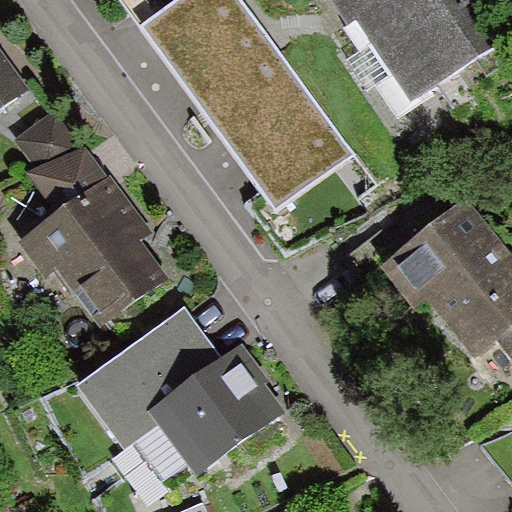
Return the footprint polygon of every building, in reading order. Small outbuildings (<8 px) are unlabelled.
[(236,0),(191,0),(144,36),(278,213),(354,155),(236,0)] [(511,15),(501,0),(311,0),(316,6),(322,1),(347,36),(358,28),(415,107),(511,38),(511,15)] [(0,115),(27,96),(0,58),(0,115)] [(23,145),(45,177),(75,157),(54,125),(23,145)] [(101,333),(167,286),(145,255),(157,247),(111,182),(104,187),(85,160),(36,195),(54,219),(20,243),(48,283),(60,275),(101,333)] [(511,259),(465,206),(385,276),(474,377),(504,351),(511,360),(511,259)] [(292,417),(242,349),(221,365),(187,318),(80,396),(122,453),(132,446),(173,503),(292,417)]
